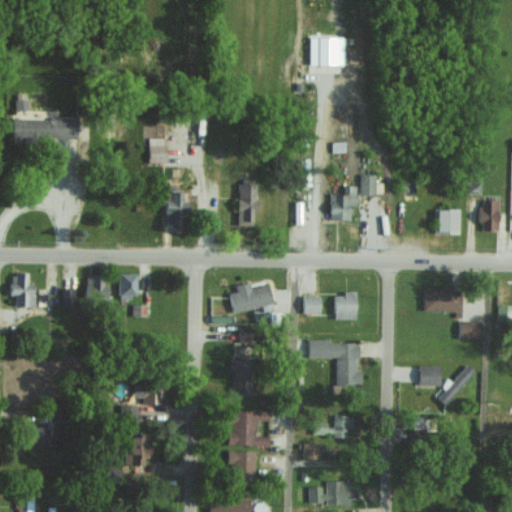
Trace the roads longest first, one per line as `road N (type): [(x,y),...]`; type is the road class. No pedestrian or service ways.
road 1 (secondary): [(511,259),(0,253)]
road 2 (residential): [(193,511),(198,254)]
road 3 (residential): [(387,511),(388,256)]
